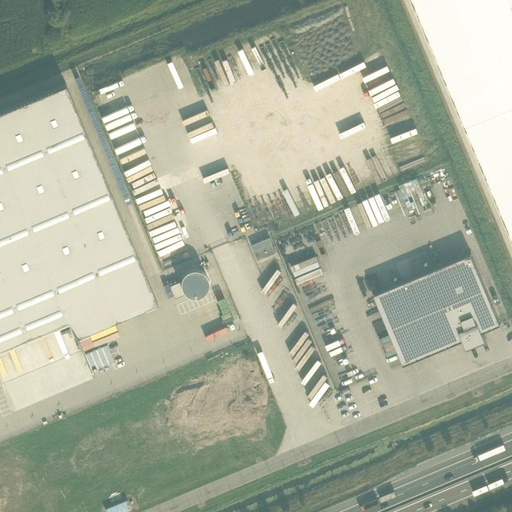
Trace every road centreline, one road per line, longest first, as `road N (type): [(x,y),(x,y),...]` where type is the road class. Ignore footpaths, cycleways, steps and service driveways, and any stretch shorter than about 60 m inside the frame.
road 1 (unclassified): [(165,511),(511,365)]
road 2 (unknown): [(220,246),(301,454)]
road 3 (motorway): [(511,447),(358,511)]
